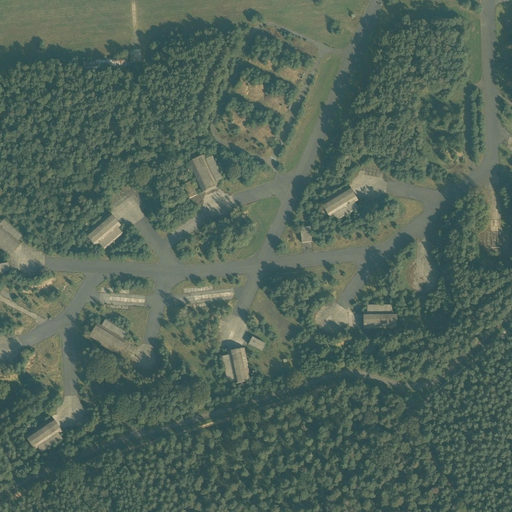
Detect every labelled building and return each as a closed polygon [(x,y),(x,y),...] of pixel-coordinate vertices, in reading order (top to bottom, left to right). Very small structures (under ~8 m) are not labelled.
[(277,44),(260,37),(248,62),(265,69),(270,69),(276,66),(282,53),(280,47),(277,44)] [(299,85),(311,58),(290,49),(286,51),(283,54),(278,66),(277,70),(279,76),(299,85)] [(82,66),(83,73),(127,68),(125,57),(81,63),(82,66)] [(263,74),(247,67),(235,92),(251,99),(257,99),(262,96),(268,84),(267,78),(263,74)] [(286,115),(298,89),(277,80),(272,83),(269,86),(264,98),(264,102),(267,107),(286,115)] [(249,106),(232,99),(222,122),(238,130),(243,130),(248,127),(254,115),(253,110),(249,106)] [(462,132),(461,105),(440,104),(434,107),(431,112),(431,119),(432,126),(435,131),(440,133),(452,132),(462,132)] [(272,145),(284,120),(266,112),(260,113),(256,118),(252,125),(251,131),(255,136),(272,145)] [(463,166),(462,139),(440,138),(436,141),(432,146),(432,153),(433,160),(436,165),(441,166),(453,166),(463,166)] [(188,162),(202,191),(224,181),(212,155),(205,158),(203,154),(199,156),(197,153),(191,156),(192,159),(188,162)] [(182,185),(189,198),(197,194),(190,181),(182,185)] [(333,216),(336,222),(357,209),(354,204),(358,201),(348,186),(320,203),(323,208),(319,210),(322,216),(326,214),(328,219),(333,216)] [(99,245),(103,250),(121,234),(117,229),(120,227),(109,213),(84,234),(88,238),(85,241),(89,246),(92,244),(96,248),(99,245)] [(0,247),(8,255),(19,242),(16,240),(21,234),(2,218),(0,220),(0,247)] [(299,227),(301,243),(312,241),(310,226),(299,227)] [(0,263),(0,272),(8,271),(6,263),(0,263)] [(363,328),(363,329),(398,328),(398,322),(401,322),(401,315),(397,315),(397,310),(392,310),(392,304),(367,304),(367,311),(363,311),(363,328)] [(87,338),(117,355),(125,340),(123,338),(127,332),(104,318),(100,324),(97,322),(93,327),(91,326),(87,332),(90,333),(87,338)] [(249,343),(262,349),(265,342),(252,337),(249,343)] [(362,347),(368,357),(377,352),(371,342),(362,347)] [(239,383),(240,387),(247,385),(247,382),(252,381),(244,348),(227,351),(228,355),(222,356),(227,380),(233,379),(235,385),(239,383)] [(37,449),(40,453),(61,439),(58,434),(61,432),(51,417),(23,436),(26,441),(23,443),(27,449),(30,446),(33,451),(37,449)]
